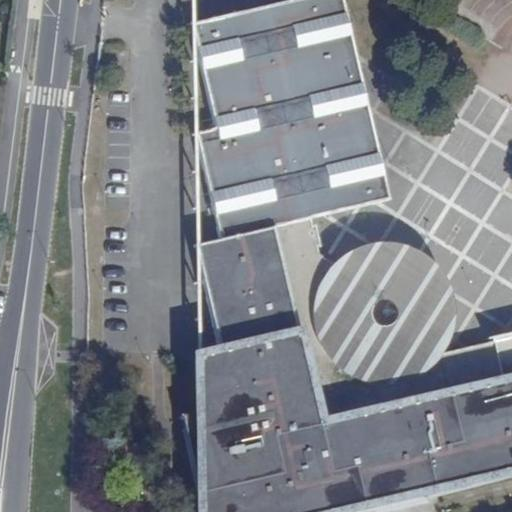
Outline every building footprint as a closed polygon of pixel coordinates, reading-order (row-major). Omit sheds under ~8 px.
[(387,204),(339,0),(289,0),(188,25),(212,130),(193,134),(217,243),(251,236),(258,269),(201,281),(217,355),(194,360),(195,415),(180,419),(197,497),(197,511),(344,511),(350,511),(402,499),(374,386),(367,384),(362,383),(356,381),(351,379),(344,375),(363,343),(346,276),(316,257),(315,252),(319,251),(314,228),(310,228),(308,221),(387,204)] [(251,236),(217,243),(194,248),(201,281),(258,269),(251,236)] [(390,304),(346,276),(363,343),(372,328),(370,327),(368,324),(366,321),(365,319),(365,314),(366,312),(367,308),(371,304),(375,302),(377,301),(382,301),(390,304)] [(402,499),(443,489),(511,473),(511,335),(489,342),(490,346),(434,359),(431,364),(428,368),(425,371),(417,377),(409,381),(404,383),(399,384),(393,386),(377,386),(374,386),(402,499)] [(402,499),(404,507),(445,497),(443,489),(402,499)] [(350,511),(380,511),(404,507),(402,499),(350,511)]
